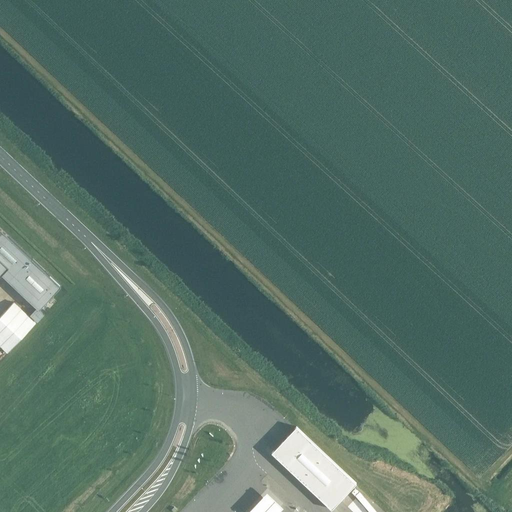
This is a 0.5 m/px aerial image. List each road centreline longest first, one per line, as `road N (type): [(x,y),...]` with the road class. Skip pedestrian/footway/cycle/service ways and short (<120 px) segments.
road 1 (tertiary): [(142,511),(181,452),(192,372),(158,301),(94,246)]
road 2 (tertiary): [(94,246),(159,325),(179,387),(164,452),(112,511)]
road 3 (tertiary): [(0,156),(94,246)]
